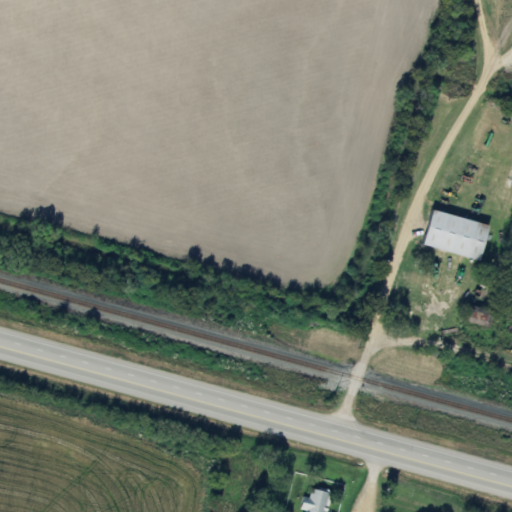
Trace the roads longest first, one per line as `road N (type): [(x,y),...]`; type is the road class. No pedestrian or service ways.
road 1 (primary): [(511,480),(0,340)]
road 2 (residential): [(380,341),(397,336),(511,357)]
